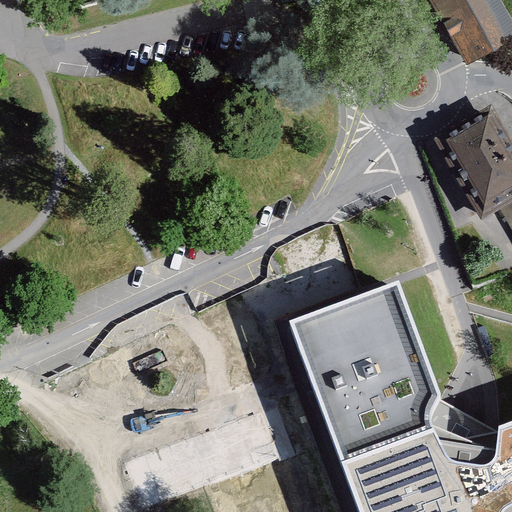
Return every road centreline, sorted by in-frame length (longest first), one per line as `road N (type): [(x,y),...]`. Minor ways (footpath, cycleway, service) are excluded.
road 1 (residential): [(0,361),(316,219),(333,201)]
road 2 (residential): [(428,39),(388,44),(370,66),(371,104),(388,122)]
